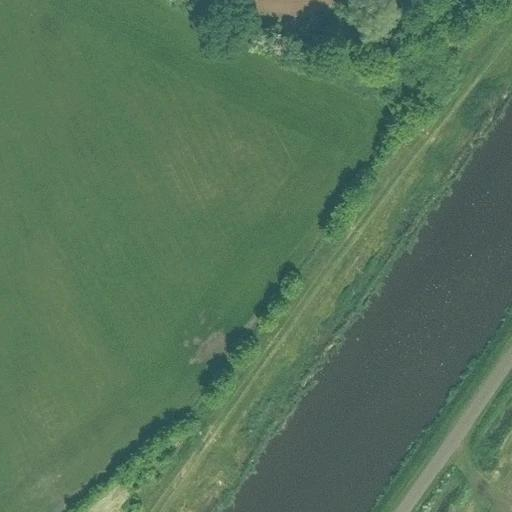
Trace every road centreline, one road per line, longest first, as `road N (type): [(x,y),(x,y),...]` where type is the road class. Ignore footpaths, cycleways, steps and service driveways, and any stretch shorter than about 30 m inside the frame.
road 1 (track): [(511,30),(160,511)]
road 2 (residential): [(405,511),(511,361)]
